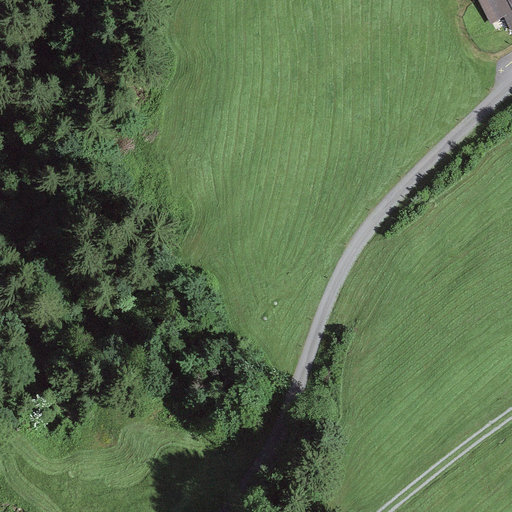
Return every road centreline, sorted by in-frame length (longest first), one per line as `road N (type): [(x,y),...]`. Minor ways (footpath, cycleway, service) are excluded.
road 1 (unclassified): [(229,511),(283,425),(351,254),(400,192),(511,87)]
road 2 (track): [(511,416),(386,511)]
